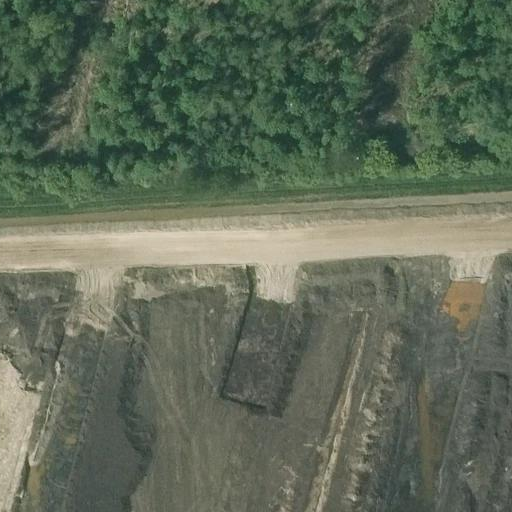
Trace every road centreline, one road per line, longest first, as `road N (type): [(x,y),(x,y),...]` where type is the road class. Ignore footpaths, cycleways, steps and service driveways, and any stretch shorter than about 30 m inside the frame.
road 1 (unclassified): [(285,241),(511,231)]
road 2 (residential): [(109,249),(56,463)]
road 3 (unclassified): [(109,249),(285,241)]
